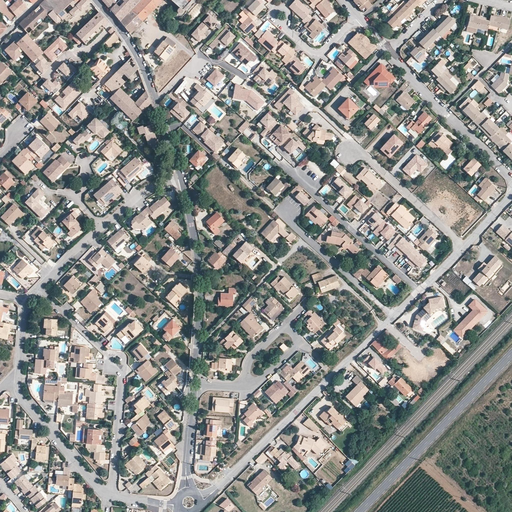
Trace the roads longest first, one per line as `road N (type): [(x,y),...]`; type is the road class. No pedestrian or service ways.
road 1 (residential): [(110,498),(121,372),(40,287)]
road 2 (residential): [(392,317),(219,487)]
road 3 (tertiary): [(359,511),(511,353)]
road 4 (residential): [(193,382),(199,282),(182,179)]
road 5 (residential): [(182,179),(139,61),(95,0)]
road 6 (residential): [(419,291),(280,164)]
road 7 (residential): [(390,50),(511,177)]
road 8 (residential): [(392,317),(292,225),(287,209)]
road 9 (unknown): [(195,346),(274,269),(246,238)]
road 10 (residential): [(464,245),(363,153),(348,152)]
road 11 (residential): [(16,384),(110,498)]
